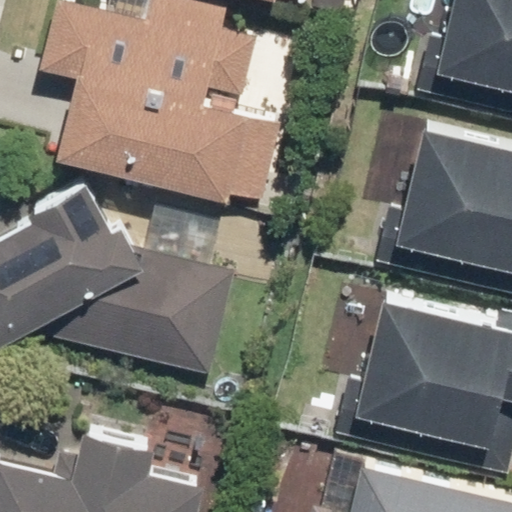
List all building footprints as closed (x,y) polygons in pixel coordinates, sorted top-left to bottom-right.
[(102,0),(50,0),(36,58),(69,65),(49,147),(219,189),(220,185),(257,194),(277,114),(242,106),(243,103),(231,100),(234,89),(238,90),(254,28),(218,20),(222,0),(143,0),(142,10),(102,0)] [(511,0),(444,0),(437,32),(425,30),(413,80),(511,103),(511,0)] [(511,139),(416,116),(395,203),(386,201),(373,252),(511,285),(511,139)] [(106,220),(79,171),(22,202),(25,209),(0,222),(0,330),(16,322),(206,368),(232,265),(139,243),(136,255),(115,216),(106,220)] [(495,317),(374,289),(354,374),(344,372),(332,425),(508,466),(511,450),(511,306),(498,304),(495,317)] [(150,430),(77,416),(70,450),(57,447),(54,462),(0,451),(0,511),(191,511),(199,471),(144,460),(150,430)] [(511,511),(511,493),(358,456),(344,511),(318,511),(312,510),(311,511),(511,511)]
